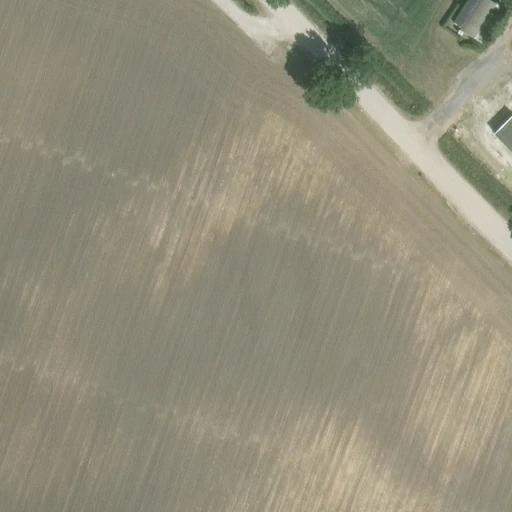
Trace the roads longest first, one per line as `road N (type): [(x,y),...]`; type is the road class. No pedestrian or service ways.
road 1 (track): [(265,0),(511,248)]
road 2 (unknown): [(418,154),(505,31)]
